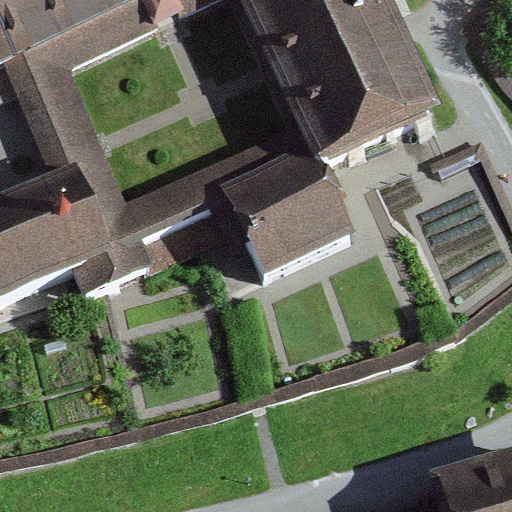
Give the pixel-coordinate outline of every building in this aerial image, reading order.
[(0,0),(0,57),(2,56),(128,0),(0,0)] [(311,152),(299,128),(110,209),(50,70),(207,0),(128,0),(2,56),(55,176),(68,171),(98,243),(219,192),(311,152)] [(325,184),(344,176),(261,0),(239,0),(299,128),(311,152),(325,184)] [(380,0),(261,0),(344,176),(441,131),(380,0)] [(311,152),(219,192),(262,290),(354,250),(325,184),(311,152)] [(55,176),(0,198),(0,287),(49,267),(59,289),(108,269),(98,243),(68,171),(55,176)] [(511,511),(511,475),(454,492),(459,511),(511,511)]
